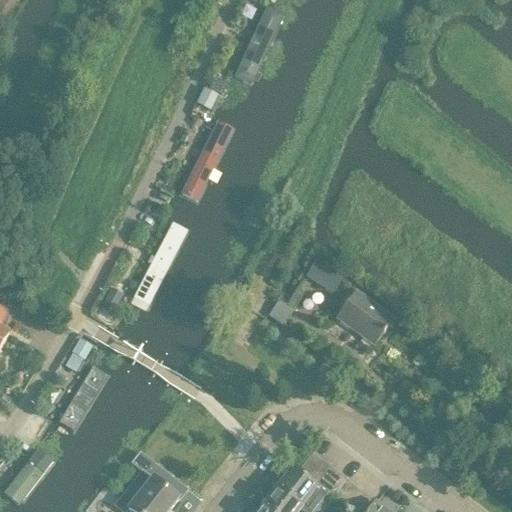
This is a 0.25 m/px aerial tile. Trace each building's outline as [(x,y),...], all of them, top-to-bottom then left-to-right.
[(288,21),(266,11),(236,80),(258,90),(288,21)] [(229,79),(216,73),(208,89),(224,96),(226,91),(223,90),(229,79)] [(235,136),(216,127),(182,198),(201,207),(235,136)] [(189,239),(168,228),(128,304),(148,315),(189,239)] [(316,260),(305,280),(334,296),(345,276),(316,260)] [(393,321),(357,294),(337,321),(373,348),(393,321)] [(281,302),(270,318),(279,323),(286,328),(296,312),(281,302)] [(0,351),(9,336),(2,332),(0,326),(6,317),(0,314),(0,351)] [(91,371),(60,424),(76,435),(108,380),(91,371)] [(55,466),(38,452),(5,493),(23,507),(55,466)] [(151,481),(128,511),(129,511),(169,511),(178,501),(177,500),(186,489),(154,465),(140,455),(131,466),(146,477),(151,481)] [(308,482),(323,463),(313,455),(298,474),(308,482)] [(317,489),(332,470),(323,463),(308,482),(317,489)] [(305,511),(313,511),(326,496),(317,489),(308,482),(298,474),(292,470),(277,489),(305,511)] [(317,489),(326,496),(327,496),(342,478),(332,470),(317,489)] [(336,504),(351,485),(342,478),(327,496),(336,504)] [(346,511),(360,493),(351,485),(336,504),(346,511)] [(262,508),(266,511),(305,511),(277,489),(262,508)] [(360,493),(346,511),(360,511),(370,500),(360,493)]
